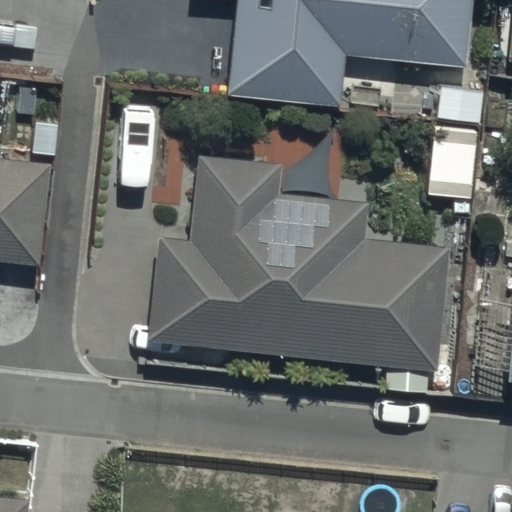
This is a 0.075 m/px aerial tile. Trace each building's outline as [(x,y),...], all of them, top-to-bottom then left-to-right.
[(231,0),(222,91),(335,101),(341,49),(463,62),(466,0),(231,0)] [(472,125),(429,123),(426,192),(450,193),(449,210),(468,211),(472,125)] [(420,388),(422,364),(429,365),(441,241),(362,233),(366,197),(272,187),(275,159),(193,150),(184,231),(152,228),(142,335),(379,359),(377,384),(420,388)] [(0,257),(37,260),(44,158),(0,154),(0,257)] [(511,248),(501,368),(511,368),(511,248)] [(0,511),(24,511),(27,495),(0,491),(0,511)]
